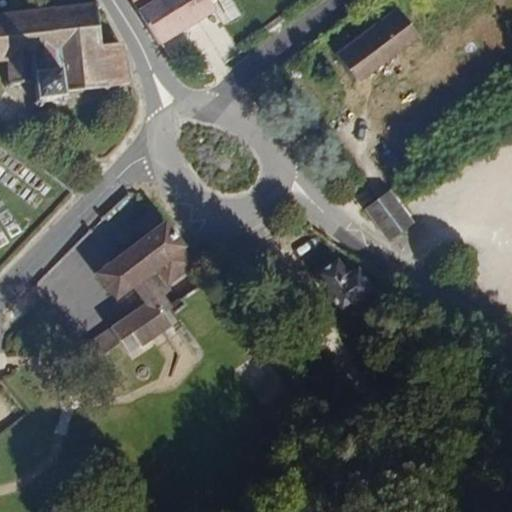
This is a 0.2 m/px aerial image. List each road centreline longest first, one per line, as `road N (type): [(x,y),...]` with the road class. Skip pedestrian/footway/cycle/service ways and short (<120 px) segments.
road 1 (track): [(251,215),(440,511)]
road 2 (tertiary): [(279,175),(511,350)]
road 3 (residential): [(162,154),(129,165),(0,297)]
road 4 (residential): [(346,0),(209,107)]
road 5 (tertiary): [(162,154),(196,205),(219,218),(251,215),(279,175)]
road 6 (tertiary): [(175,113),(112,0)]
